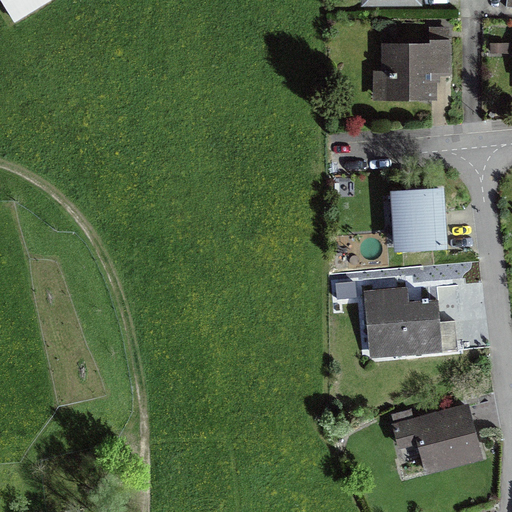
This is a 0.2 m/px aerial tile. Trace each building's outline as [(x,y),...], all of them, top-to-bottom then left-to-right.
[(0,0),(0,1),(14,24),(52,0),(0,0)] [(422,0),(360,0),(360,10),(422,10),(422,0)] [(372,99),(372,103),(437,103),(437,78),(452,78),(452,27),(429,27),(429,46),(381,46),(381,72),(373,72),(373,77),(368,77),(368,99),(372,99)] [(444,183),(391,186),(394,245),(447,243),(444,183)] [(408,284),(364,288),(370,356),(442,349),(437,295),(409,298),(408,284)] [(394,420),(390,422),(405,476),(484,454),(469,399),(414,415),(412,407),(391,412),(394,420)]
